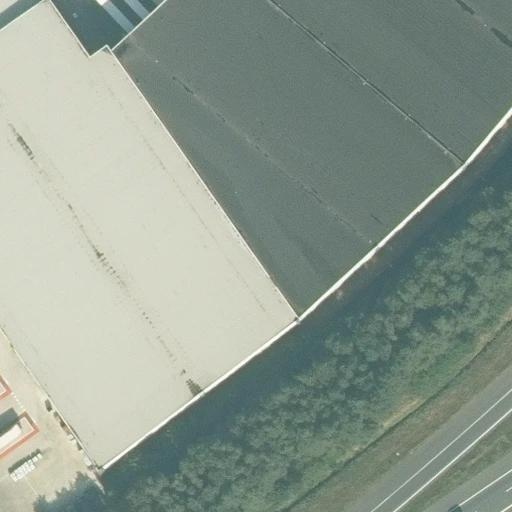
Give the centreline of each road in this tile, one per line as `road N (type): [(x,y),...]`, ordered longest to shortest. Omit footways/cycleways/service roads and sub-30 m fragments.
road 1 (unknown): [(0,336),(86,461),(97,489),(91,511)]
road 2 (motorway): [(511,404),(388,511)]
